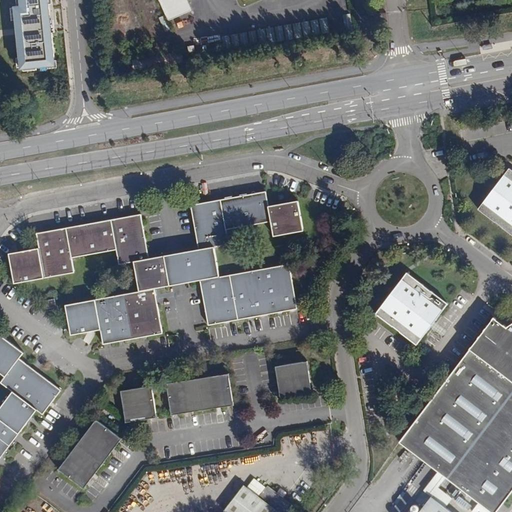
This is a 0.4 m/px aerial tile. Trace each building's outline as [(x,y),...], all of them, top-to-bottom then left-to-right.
[(20,0),(23,68),(57,64),(50,0),(20,0)] [(191,10),(186,0),(160,0),(169,20),(191,10)] [(182,52),(132,61),(134,71),(183,63),(182,52)] [(511,171),(508,169),(478,210),(511,235),(511,171)] [(269,206),(266,191),(191,205),(200,250),(185,253),(190,282),(200,280),(209,324),(298,308),(289,264),(221,276),(215,247),(230,244),(227,229),(272,221),(275,235),(304,230),(298,201),(269,206)] [(149,259),(141,214),(36,234),(39,248),(9,254),(15,284),(75,273),(72,258),(117,250),(120,264),(135,262),(140,291),(66,306),(71,335),(101,329),(103,344),(163,333),(155,289),(170,286),(164,256),(149,259)] [(164,256),(170,286),(190,282),(185,253),(164,256)] [(449,303),(408,273),(377,314),(418,344),(449,303)] [(55,308),(54,300),(45,302),(46,310),(55,308)] [(511,323),(506,327),(494,318),(399,442),(479,503),(472,511),(496,511),(511,491),(511,323)] [(24,357),(0,339),(0,376),(6,381),(1,387),(14,396),(0,413),(0,461),(37,413),(43,418),(60,395),(19,364),(24,357)] [(312,391),(307,360),(276,365),(281,396),(312,391)] [(234,404),(229,373),(168,383),(173,414),(234,404)] [(158,416),(152,385),(122,390),(127,421),(158,416)] [(121,440),(96,421),(58,470),(84,489),(121,440)] [(460,511),(429,488),(426,492),(432,497),(420,511),(460,511)] [(287,511),(291,507),(282,500),(276,496),(267,489),(257,501),(243,489),(225,511),(287,511)] [(280,491),(276,496),(282,500),(286,495),(280,491)]
